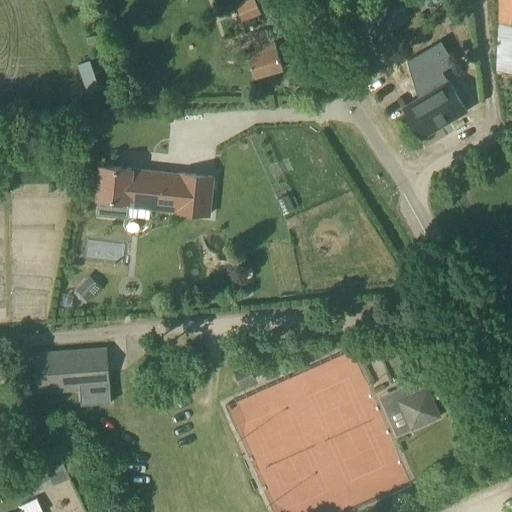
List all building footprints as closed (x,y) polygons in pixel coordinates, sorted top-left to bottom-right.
[(254,0),(246,0),(235,5),(242,21),(260,13),(254,0)] [(511,0),(501,0),(500,23),(511,23),(511,0)] [(254,76),(283,68),(272,30),(256,34),(259,45),(255,46),(257,51),(248,53),(254,76)] [(442,71),(455,63),(437,34),(380,69),(389,83),(417,67),(431,91),(404,107),(421,137),(466,110),(442,71)] [(511,71),(511,48),(499,48),(498,71),(511,71)] [(209,214),(213,177),(132,169),(132,168),(101,165),(97,213),(127,216),(128,205),(209,214)] [(293,198),(290,200),(288,194),(275,199),(281,213),(296,207),(293,198)] [(89,275),(75,289),(88,302),(102,288),(89,275)] [(36,392),(110,386),(107,348),(33,354),(36,392)] [(426,387),(422,376),(402,385),(407,396),(398,400),(411,429),(440,416),(427,387),(426,387)] [(62,462),(46,468),(52,484),(68,478),(62,462)]
